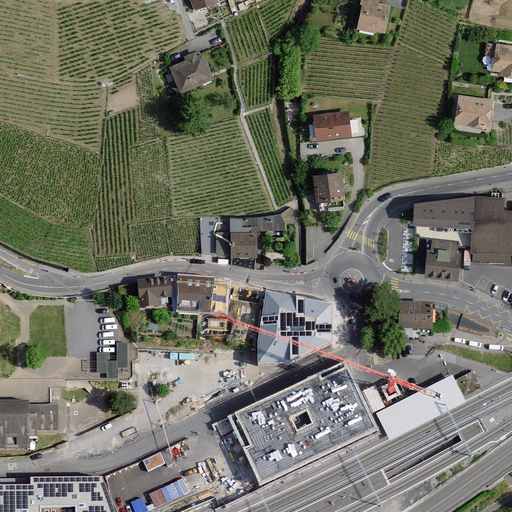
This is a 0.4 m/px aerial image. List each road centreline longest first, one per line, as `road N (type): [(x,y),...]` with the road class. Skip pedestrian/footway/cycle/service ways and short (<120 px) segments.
road 1 (unclassified): [(0,471),(110,462),(354,352),(352,300)]
road 2 (unclassified): [(0,272),(28,286),(192,269),(330,283)]
road 3 (tertiary): [(370,287),(441,293),(511,321)]
road 4 (tertiary): [(374,210),(402,194),(511,172)]
